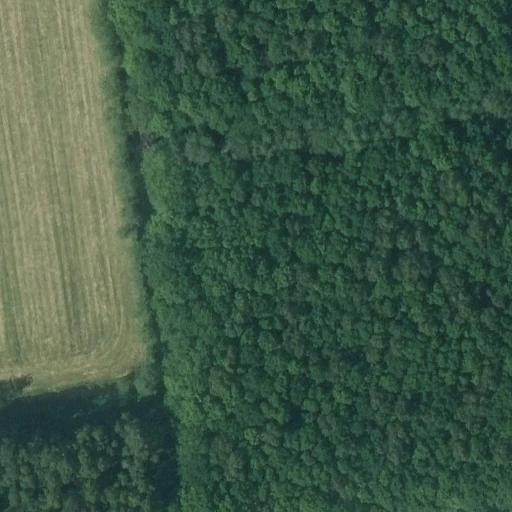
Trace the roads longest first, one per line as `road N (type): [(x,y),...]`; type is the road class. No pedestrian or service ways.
road 1 (track): [(122,0),(141,142),(152,169),(194,511)]
road 2 (track): [(152,169),(166,155),(511,112)]
road 3 (track): [(287,511),(511,485)]
road 4 (track): [(178,400),(148,415),(132,403),(0,426)]
